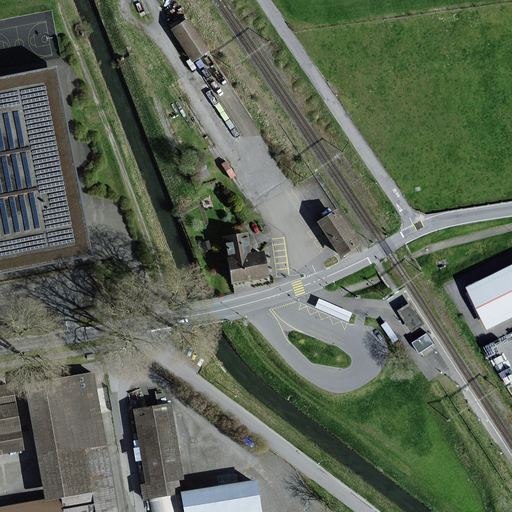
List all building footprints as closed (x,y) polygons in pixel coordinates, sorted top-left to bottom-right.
[(208,50),(188,19),(174,29),(194,59),(208,50)] [(0,270),(91,253),(55,67),(0,77),(0,270)] [(359,243),(337,210),(320,221),(342,254),(359,243)] [(226,237),(229,257),(252,253),(248,233),(226,237)] [(268,276),(264,251),(252,253),(229,257),(234,282),(268,276)] [(511,314),(511,266),(473,285),(492,324),(511,314)] [(351,313),(319,299),(316,307),(348,321),(351,313)] [(424,323),(412,303),(400,310),(412,330),(424,323)] [(434,344),(427,333),(414,342),(421,352),(434,344)] [(82,448),(105,444),(93,373),(28,384),(48,499),(62,497),(90,492),(82,448)] [(0,386),(0,452),(24,448),(13,385),(0,386)] [(240,471),(242,483),(181,493),(179,480),(182,479),(171,405),(137,410),(153,511),(262,511),(303,505),(298,475),(266,480),(265,476),(260,477),(258,468),(240,471)] [(64,511),(62,497),(48,499),(1,508),(1,511),(64,511)]
